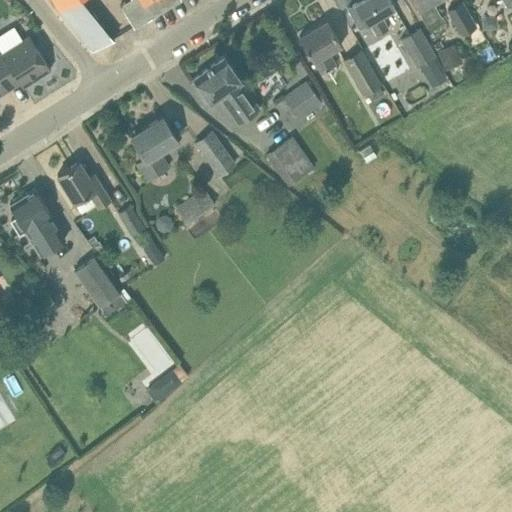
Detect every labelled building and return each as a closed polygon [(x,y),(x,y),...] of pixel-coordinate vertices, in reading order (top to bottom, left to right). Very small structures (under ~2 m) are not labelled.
[(54,0),(59,8),(72,0),(129,0),(125,3),(124,5),(135,22),(133,23),(134,24),(174,0),(54,0)] [(359,27),(366,23),(370,21),(377,34),(387,28),(380,15),(395,6),(391,0),(358,0),(355,2),(355,3),(347,7),(359,27)] [(413,0),(427,24),(442,16),(434,3),(438,0),(413,0)] [(476,25),(463,1),(452,7),(465,31),(476,25)] [(496,27),(496,18),(494,14),(485,14),(481,19),(481,27),(496,27)] [(299,35),(304,43),(314,60),(315,60),(322,71),(336,63),(329,51),(342,44),(327,19),(299,35)] [(420,64),(436,55),(420,27),(400,38),(416,66),(420,64)] [(29,34),(0,52),(0,75),(9,89),(20,81),(23,86),(51,68),(29,34)] [(437,48),(444,68),(461,62),(454,42),(437,48)] [(343,57),(364,93),(367,91),(371,99),(384,92),(379,84),(381,83),(360,47),(343,57)] [(242,81),(224,55),(194,77),(212,102),(220,96),(239,122),(260,107),(242,81)] [(440,61),(436,55),(420,64),(424,70),(440,61)] [(0,94),(9,89),(0,75),(0,94)] [(306,77),(283,94),(300,117),(323,101),(306,77)] [(131,134),(145,157),(136,162),(147,179),(170,165),(160,149),(178,138),(163,114),(131,134)] [(196,141),(219,174),(235,163),(212,129),(196,141)] [(288,185),(295,180),(302,190),(320,177),(314,167),(315,166),(292,134),(266,153),(288,185)] [(58,173),(75,201),(90,191),(99,206),(111,198),(94,171),(89,174),(80,160),(58,173)] [(215,201),(205,186),(176,206),(187,221),(215,201)] [(40,253),(49,247),(65,237),(50,214),(51,213),(36,187),(10,203),(17,215),(11,218),(20,232),(25,229),(40,253)] [(133,235),(145,228),(130,204),(118,211),(133,235)] [(87,238),(90,243),(97,239),(94,234),(87,238)] [(159,251),(150,256),(154,264),(164,258),(159,251)] [(94,254),(74,268),(100,305),(120,291),(94,254)] [(41,261),(33,268),(44,280),(52,273),(41,261)] [(39,287),(26,295),(33,306),(46,298),(39,287)] [(21,361),(39,349),(22,321),(4,332),(21,361)] [(165,379),(157,380),(147,388),(155,399),(157,401),(173,389),(171,386),(165,379)]
